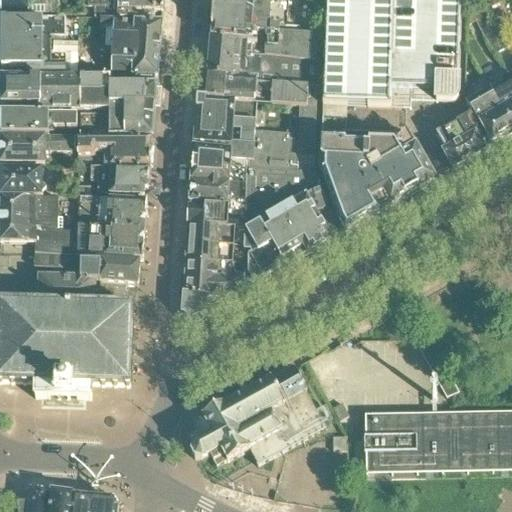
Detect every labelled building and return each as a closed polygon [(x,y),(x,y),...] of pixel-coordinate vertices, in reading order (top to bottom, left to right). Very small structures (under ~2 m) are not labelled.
[(2,16),(28,17),(28,11),(32,11),(32,10),(44,10),(44,17),(57,17),(57,2),(45,2),(44,0),(4,0),(4,1),(2,1),(2,16)] [(116,0),(87,0),(88,9),(94,9),(94,11),(116,10),(116,0)] [(94,22),(101,22),(136,22),(136,14),(163,15),(164,0),(116,0),(116,10),(94,11),(94,22)] [(214,0),(211,45),(253,49),(252,60),(316,67),(318,39),(299,38),(299,32),(287,32),(288,0),(214,0)] [(326,0),(323,110),(347,111),(411,113),(411,105),(428,106),(453,106),(454,106),(456,106),(457,104),(458,102),(458,101),(461,0),(326,0)] [(505,52),(493,31),(482,12),(471,18),(494,58),(505,52)] [(319,36),(319,22),(310,21),(310,35),(319,36)] [(1,69),(18,69),(18,81),(65,81),(65,67),(50,66),(51,41),(65,42),(65,22),(2,22),(1,69)] [(109,116),(109,117),(129,117),(129,112),(155,113),(157,92),(156,92),(156,91),(156,82),(158,82),(162,28),(160,28),(137,27),(137,22),(136,22),(101,22),(101,31),(115,31),(114,64),(109,64),(109,79),(114,80),(112,83),(109,83),(76,83),(77,115),(109,116)] [(511,41),(503,25),(493,31),(505,52),(511,48),(511,41)] [(211,45),(208,81),(257,86),(317,89),(318,67),(316,67),(252,60),(253,49),(211,45)] [(208,81),(206,103),(257,107),(257,108),(271,109),(271,108),(299,110),(316,112),(317,89),(257,86),(208,81)] [(40,115),(77,115),(76,83),(1,82),(1,109),(40,109),(40,115)] [(511,89),(495,99),(511,131),(511,89)] [(466,107),(473,118),(487,144),(490,149),(498,144),(503,145),(503,146),(511,140),(511,131),(495,99),(490,92),(466,107)] [(206,103),(197,103),(193,168),(247,173),(247,172),(297,176),(298,159),(298,151),(291,151),(292,138),(255,136),(257,108),(206,103)] [(316,112),(299,110),(298,137),(304,141),(303,160),(315,160),(316,112)] [(323,110),(323,123),(347,123),(347,111),(323,110)] [(129,117),(109,117),(109,121),(80,121),(80,142),(152,142),(152,140),(153,140),(155,113),(129,112),(129,117)] [(473,118),(436,139),(445,156),(443,157),(453,174),(485,156),(480,148),(487,144),(473,118)] [(1,141),(49,141),(49,133),(77,133),(77,119),(1,119),(1,141)] [(347,123),(323,123),(321,174),(340,228),(345,237),(380,217),(391,211),(405,202),(405,203),(421,194),(420,194),(435,185),(415,151),(415,152),(406,136),(346,135),(347,123)] [(1,169),(45,170),(45,157),(76,157),(76,142),(1,142),(1,169)] [(79,172),(150,174),(152,145),(78,143),(79,172)] [(190,211),(188,228),(246,233),(247,173),(193,168),(190,207),(190,211)] [(246,233),(245,271),(245,290),(248,290),(253,288),(254,289),(286,271),(282,263),(303,251),(307,258),(331,244),(316,218),(316,217),(318,218),(319,218),(320,218),(322,217),(323,216),(324,216),(325,214),(326,213),(326,212),(327,211),(327,210),(326,209),(326,207),(327,207),(314,172),(314,171),(297,176),(247,172),(247,173),(246,233)] [(148,193),(150,174),(92,172),(91,186),(99,186),(98,199),(110,201),(144,201),(144,193),(148,193)] [(1,201),(42,202),(43,175),(1,175),(1,201)] [(78,231),(96,232),(144,236),(146,217),(146,218),(147,207),(110,205),(100,205),(100,216),(94,216),(94,202),(90,202),(78,202),(78,204),(77,204),(76,231),(78,231)] [(69,260),(77,261),(78,237),(58,236),(58,203),(36,203),(1,203),(0,248),(2,248),(2,247),(35,248),(35,258),(60,260),(69,260)] [(189,230),(187,266),(245,271),(246,233),(188,228),(188,230),(189,230)] [(73,278),(73,282),(81,283),(82,263),(134,267),(134,264),(143,264),(144,236),(96,232),(78,231),(78,237),(77,261),(69,260),(69,278),(73,278)] [(34,271),(59,273),(60,260),(35,258),(34,271)] [(131,329),(132,318),(133,314),(132,314),(132,313),(128,313),(128,314),(119,314),(119,313),(117,313),(127,290),(138,291),(140,268),(134,267),(82,263),(81,283),(73,282),(73,278),(69,278),(69,260),(60,260),(59,273),(62,273),(61,282),(39,281),(16,280),(15,302),(27,302),(27,310),(26,310),(26,311),(16,311),(16,310),(13,310),(13,311),(4,310),(4,309),(1,309),(1,310),(0,310),(0,313),(1,314),(0,325),(0,324),(0,328),(0,340),(0,339),(0,388),(2,388),(2,387),(11,388),(14,389),(14,388),(23,388),(23,389),(26,389),(26,388),(35,388),(35,389),(36,389),(36,400),(35,403),(86,404),(92,404),(92,402),(91,402),(92,391),(92,390),(101,390),(101,391),(105,391),(105,390),(113,391),(113,392),(117,392),(117,391),(126,391),(126,392),(129,392),(129,391),(130,391),(130,388),(129,388),(130,376),(131,376),(131,373),(130,373),(130,362),(131,362),(131,358),(130,358),(131,347),(132,344),(131,344),(131,332),(132,332),(132,329),(131,329)] [(245,271),(187,266),(185,280),(184,300),(182,319),(189,325),(206,316),(207,301),(222,303),(224,306),(245,294),(245,293),(245,290),(245,271)] [(430,345),(430,344),(419,350),(418,351),(447,404),(454,400),(459,397),(430,345)] [(191,457),(195,464),(202,465),(210,460),(217,472),(227,466),(227,467),(250,455),(258,469),(257,469),(257,470),(258,470),(258,471),(326,433),(324,430),(323,430),(305,396),(307,395),(294,372),(271,385),(271,384),(268,386),(268,387),(263,389),(261,390),(262,390),(257,393),(256,392),(254,393),(255,394),(249,397),(247,398),(242,401),(240,402),(235,405),(235,404),(233,405),(233,406),(228,409),(228,408),(226,409),(223,410),(224,410),(218,413),(218,412),(216,414),(211,417),(211,416),(209,418),(204,421),(204,420),(202,421),(204,425),(194,430),(197,436),(189,440),(194,450),(193,450),(191,457)] [(333,413),(340,426),(349,421),(341,408),(333,413)] [(511,422),(455,424),(364,425),(365,476),(511,472),(511,422)] [(333,442),(333,456),(346,456),(346,441),(333,442)] [(18,511),(49,511),(51,497),(30,495),(17,502),(18,511)] [(69,511),(71,500),(51,497),(49,511),(69,511)] [(118,511),(113,505),(71,500),(69,511),(118,511)]
